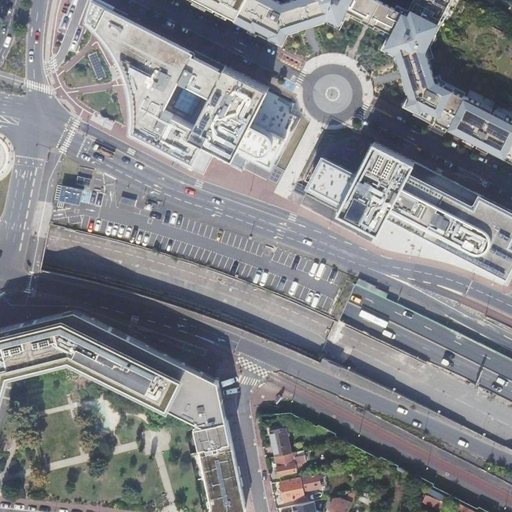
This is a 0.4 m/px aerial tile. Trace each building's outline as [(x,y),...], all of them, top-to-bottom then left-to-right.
[(295,100),(100,0),(99,0),(92,18),(112,38),(126,69),(132,96),(132,135),(205,170),(213,151),(277,184),(288,162),(309,124),(298,114),(295,100)] [(437,35),(436,34),(442,21),(443,22),(448,12),(447,12),(453,0),(413,0),(409,9),(397,4),(395,8),(380,0),(290,0),(286,1),(285,0),(194,0),(193,2),(199,5),(200,2),(201,3),(200,5),(202,7),(205,8),(207,5),(236,20),(235,23),(244,28),(245,25),(249,27),(248,30),(257,35),(258,32),(272,39),(283,44),(288,34),(285,33),(286,30),(289,29),(291,32),(300,29),(300,28),(316,23),(316,24),(325,21),(324,18),(329,16),(331,17),(329,20),(341,27),(346,17),(343,15),(346,9),(353,13),(352,16),(362,21),(363,20),(369,23),(374,26),(374,27),(384,32),(386,29),(393,33),(390,38),(387,37),(382,47),(394,53),(396,50),(397,51),(399,55),(395,56),(399,66),(400,66),(405,81),(404,82),(407,92),(410,91),(412,96),(411,97),(408,95),(404,104),(415,110),(415,111),(435,121),(436,119),(437,120),(435,124),(447,130),(448,126),(450,127),(449,129),(458,134),(475,142),(477,143),(478,141),(479,141),(477,145),(488,150),(490,147),(491,147),(490,150),(511,161),(511,119),(507,117),(506,119),(504,118),(506,114),(495,109),(493,112),(491,111),(493,108),(482,102),(481,106),(479,105),(480,103),(463,95),(464,93),(441,81),(439,76),(434,77),(428,59),(433,57),(430,47),(437,35)] [(445,244),(508,276),(511,268),(511,210),(476,192),(465,186),(463,185),(375,141),(357,174),(324,158),(311,184),(344,201),(339,211),(379,232),(388,215),(446,244),(445,244)] [(61,200),(91,201),(92,176),(78,176),(78,184),(62,184),(61,200)] [(56,245),(138,265),(142,252),(60,231),(56,245)] [(0,406),(7,382),(67,365),(166,418),(169,413),(192,426),(198,453),(191,454),(202,511),(245,511),(246,511),(219,380),(76,309),(28,321),(0,328),(0,406)] [(311,325),(313,320),(318,322),(320,315),(309,311),(305,323),(311,325)] [(174,345),(175,341),(151,333),(150,336),(174,345)] [(271,430),(276,456),(292,453),(286,427),(271,430)] [(301,461),(299,451),(292,453),(276,456),(280,474),(297,470),(296,462),(301,461)] [(327,484),(325,471),(319,473),(321,486),(327,484)] [(319,473),(281,480),(286,500),(305,496),(304,489),(321,486),(319,473)] [(442,510),(448,496),(429,487),(423,502),(442,510)] [(353,503),(358,491),(353,492),(349,501),(353,503)] [(348,511),(351,507),(345,504),(347,500),(340,497),(338,501),(333,500),(330,509),(337,511),(348,511)] [(478,511),(460,503),(457,511),(459,511),(478,511)]
